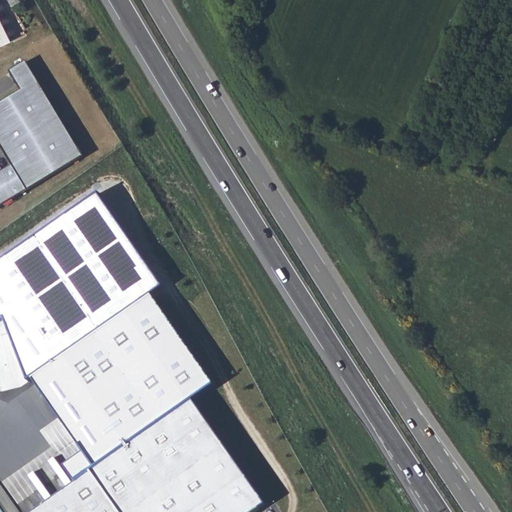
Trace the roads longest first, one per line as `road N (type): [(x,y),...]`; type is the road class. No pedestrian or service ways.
road 1 (trunk): [(475,511),(152,0)]
road 2 (trunk): [(119,0),(440,511)]
road 3 (track): [(77,0),(371,511)]
